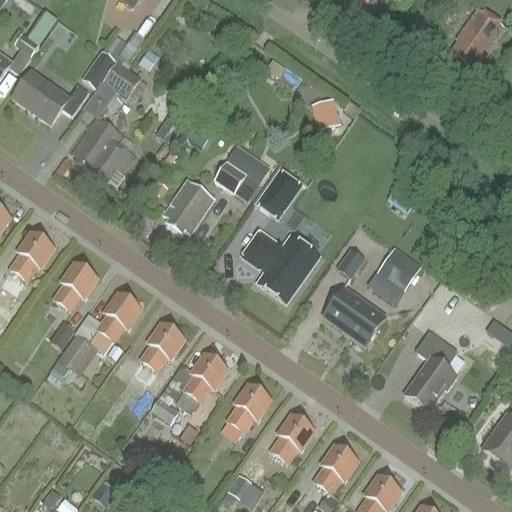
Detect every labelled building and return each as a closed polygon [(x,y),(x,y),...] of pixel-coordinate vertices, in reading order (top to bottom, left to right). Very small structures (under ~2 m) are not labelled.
[(125,0),(124,2),(134,9),(141,0),(125,0)] [(458,44),(452,53),(456,56),(453,61),(474,75),(504,31),(477,13),(456,43),(458,44)] [(45,16),(28,41),(26,40),(19,49),(26,54),(16,68),(0,57),(0,91),(14,72),(24,79),(43,52),(40,50),(57,24),(45,16)] [(100,95),(106,86),(120,66),(105,56),(86,85),(100,95)] [(106,86),(120,96),(138,109),(153,88),(120,66),(106,86)] [(76,121),(92,97),(81,89),(73,102),(34,75),(15,103),(54,130),(65,114),(76,121)] [(101,123),(120,96),(106,86),(100,95),(87,114),(100,123),(101,123)] [(320,135),(343,128),(335,103),(313,110),(320,135)] [(187,127),(171,116),(156,138),(172,149),(187,127)] [(127,141),(101,123),(100,123),(76,158),(82,163),(79,168),(110,189),(131,157),(121,150),(127,141)] [(260,185),(230,165),(217,183),(237,197),(239,195),(249,202),(260,185)] [(279,176),(256,209),(278,224),(301,191),(279,176)] [(193,239),(218,204),(190,185),(166,220),(171,224),(167,229),(184,241),(188,235),(193,239)] [(332,238),(347,219),(327,204),(313,223),(332,238)] [(0,244),(15,224),(0,213),(0,244)] [(286,310),(321,261),(290,239),(282,250),(259,234),(240,262),(263,277),(255,288),(286,310)] [(42,276),(56,256),(34,241),(30,238),(15,259),(19,262),(9,277),(10,278),(1,292),(15,302),(25,288),(27,290),(29,288),(38,276),(39,277),(41,278),(42,276)] [(396,311),(423,271),(395,252),(368,292),(396,311)] [(356,283),(369,263),(356,253),(342,273),(356,283)] [(88,305),(102,285),(78,268),(64,288),(66,290),(56,305),(74,317),(84,302),(88,305)] [(370,350),(389,322),(348,293),(328,321),(370,350)] [(450,311),(446,298),(433,303),(438,316),(450,311)] [(131,335),(145,315),(121,299),(107,318),(110,320),(100,335),(117,347),(128,333),(131,335)] [(76,334),(65,326),(52,345),(63,353),(76,334)] [(153,351),(143,366),(160,378),(171,363),(174,365),(188,345),(164,329),(151,349),(153,351)] [(434,365),(409,399),(434,416),(450,393),(451,394),(462,380),(451,372),(463,356),(434,336),(420,355),(434,365)] [(98,357),(88,350),(76,341),(58,366),(70,375),(80,382),(98,357)] [(169,429),(178,415),(167,408),(178,393),(179,394),(178,395),(180,397),(172,408),(180,413),(189,419),(191,416),(192,416),(199,406),(201,408),(211,393),(215,396),(229,376),(203,358),(189,378),(180,372),(150,416),(169,429)] [(145,422),(157,397),(136,387),(124,412),(145,422)] [(261,426),(275,406),(251,389),(237,409),(240,411),(230,426),(233,428),(227,436),(240,444),(245,436),(248,438),(258,424),(261,426)] [(511,473),(511,421),(507,417),(481,453),(511,475),(511,473)] [(305,457),(319,437),(294,420),(280,439),(284,442),(273,456),(291,469),(301,454),(305,457)] [(108,450),(117,437),(96,423),(87,436),(108,450)] [(348,487),(362,467),(337,450),(323,470),(327,472),(317,487),(334,499),(344,484),(348,487)] [(0,487),(9,474),(0,467),(0,487)] [(361,500),(366,503),(359,511),(392,511),(403,497),(376,479),(361,500)] [(242,507),(254,491),(239,480),(228,497),(242,507)] [(309,502),(325,511),(330,511),(337,501),(316,489),(309,502)] [(48,511),(52,511),(61,501),(52,495),(42,508),(48,511)]
